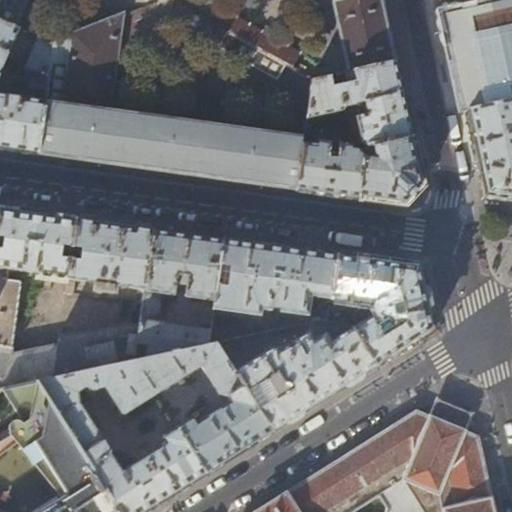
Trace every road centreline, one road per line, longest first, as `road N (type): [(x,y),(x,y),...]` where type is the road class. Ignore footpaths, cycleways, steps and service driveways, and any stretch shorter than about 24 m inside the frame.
road 1 (residential): [(444,233),(0,173)]
road 2 (residential): [(477,340),(209,511)]
road 3 (residential): [(413,0),(450,180),(444,233)]
